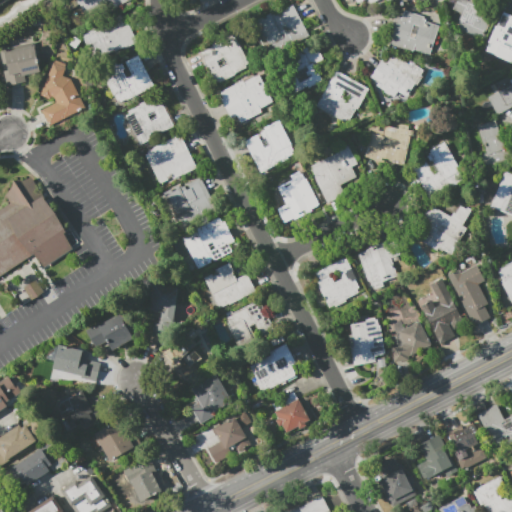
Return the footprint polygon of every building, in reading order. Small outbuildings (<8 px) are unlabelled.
[(78,3),(76,0),(127,0),(115,6),(113,4),(94,13),(95,15),(87,19),(79,3),(78,3)] [(351,0),(354,8),(372,0),(351,0)] [(452,9),(456,0),(466,0),(469,1),(469,0),(483,0),(486,1),(483,8),(494,13),(482,39),(457,27),(460,20),(458,20),(461,13),(452,9)] [(293,5),(309,36),(274,54),(269,45),(256,21),(271,13),(272,15),(293,5)] [(414,52),(389,44),(391,38),(389,37),(395,16),(402,18),(404,10),(424,17),(424,19),(427,20),(426,23),(439,27),(430,55),(414,50),(414,52)] [(504,12),(511,15),(511,59),(511,62),(485,50),(496,26),(497,26),(504,12)] [(92,29),(121,15),(125,24),(128,23),(138,42),(111,56),(109,52),(103,55),(100,50),(96,52),(92,44),(86,47),(80,37),(87,33),(87,32),(92,30),(92,29)] [(234,34),(249,64),(246,66),(247,68),(235,74),(235,75),(219,83),(219,82),(217,83),(207,65),(205,66),(198,54),(213,46),(212,45),(234,34)] [(27,82),(8,86),(0,50),(36,42),(42,72),(25,75),(27,82)] [(323,81),(309,88),(308,86),(296,93),(280,63),(289,59),(288,57),(314,44),(322,59),(313,63),(323,81)] [(415,65),(423,71),(420,75),(422,76),(416,85),(415,84),(406,97),(398,92),(394,97),(390,94),(389,96),(384,93),(385,91),(376,86),(378,83),(370,78),(382,60),(386,62),(392,54),(413,68),(415,65)] [(138,55),(154,86),(127,100),(127,99),(121,102),(120,100),(118,101),(115,94),(114,95),(101,71),(116,63),(117,65),(120,64),(121,65),(122,64),(125,69),(122,70),(127,78),(133,75),(126,62),(138,55)] [(50,126),(42,110),(57,103),(55,97),(52,96),(50,99),(41,95),(54,63),(56,59),(66,64),(65,67),(66,68),(63,76),(71,79),(85,107),(50,126)] [(336,70),(369,89),(357,110),(356,109),(350,120),(346,118),(344,122),(316,106),(336,70)] [(262,112),(241,123),(237,116),(231,119),(221,99),(223,98),(220,92),(243,81),(244,83),(259,75),(273,102),(260,109),(262,112)] [(511,106),(497,115),(488,97),(511,84),(510,80),(511,78),(511,106)] [(140,144),(126,116),(129,114),(128,111),(140,105),(139,104),(157,94),(174,127),(140,144)] [(245,141),(257,135),(264,148),(270,145),(266,137),(264,138),(261,133),(265,130),(264,128),(279,120),(291,144),(290,145),(293,151),(291,152),(292,154),(287,157),(288,159),(261,173),(245,141)] [(477,126),(495,120),(505,147),(507,146),(511,158),(486,167),(481,153),(486,152),(477,126)] [(394,165),(375,161),(375,159),(366,157),(368,141),(370,141),(372,126),(384,128),(385,125),(399,127),(399,125),(409,126),(408,130),(413,131),(412,136),(409,136),(405,165),(394,163),(394,165)] [(160,184),(145,155),(148,154),(148,152),(154,149),(153,148),(175,137),(175,139),(180,136),(197,169),(175,180),(174,178),(172,179),(171,178),(160,184)] [(430,150),(445,142),(460,171),(459,172),(463,179),(456,183),(457,184),(430,199),(414,169),(429,160),(427,156),(430,155),(429,153),(431,152),(430,150)] [(348,146),(357,164),(351,167),(357,177),(340,185),(344,194),(327,202),(314,176),(315,176),(312,170),(313,169),(312,166),(340,152),(339,150),(348,146)] [(290,176),(300,171),(301,174),(303,174),(305,179),(306,178),(320,206),(312,210),(313,211),(285,224),(278,209),(285,205),(282,198),(283,198),(280,193),(279,193),(276,187),(292,180),(290,176)] [(511,215),(495,209),(491,207),(505,171),(511,173),(511,215)] [(43,268),(34,254),(0,275),(0,210),(11,203),(6,196),(13,187),(14,180),(21,181),(33,178),(57,216),(67,231),(65,232),(75,248),(43,268)] [(201,178),(216,209),(182,225),(181,222),(179,223),(176,217),(175,218),(163,193),(171,190),(171,191),(174,190),(174,188),(178,186),(179,188),(182,187),(185,186),(186,189),(190,188),(188,184),(201,178)] [(471,209),(472,210),(462,226),(467,228),(452,255),(444,250),(443,252),(438,249),(437,251),(415,239),(420,231),(416,229),(428,209),(429,210),(432,206),(439,210),(451,217),(453,212),(456,214),(458,210),(460,206),(466,209),(467,207),(471,209)] [(225,221),(235,241),(228,244),(232,251),(198,269),(182,239),(197,231),(196,229),(219,217),(222,223),(225,221)] [(384,286),(375,290),(373,286),(372,287),(369,281),(368,282),(358,254),(367,250),(367,249),(385,242),(386,244),(395,240),(401,255),(391,258),(397,276),(382,282),(384,286)] [(363,290),(329,307),(312,274),(344,258),(345,260),(347,259),(363,290)] [(498,269),(511,261),(511,303),(500,281),(503,279),(498,269)] [(215,270),(230,262),(234,271),(232,272),(236,279),(247,274),(256,292),(229,306),(229,304),(219,309),(204,278),(216,272),(215,270)] [(476,265),(485,280),(478,284),(488,304),(485,306),(491,317),(474,326),(448,276),(459,270),(461,273),(476,265)] [(431,285),(442,279),(461,317),(462,317),(465,323),(454,329),(451,324),(449,325),(455,337),(441,344),(421,306),(431,301),(435,307),(441,304),(431,285)] [(36,280),(44,292),(32,300),(24,288),(36,280)] [(152,334),(154,319),(148,318),(153,285),(178,289),(175,306),(182,307),(180,320),(174,319),(171,335),(169,335),(168,337),(152,334)] [(255,323),(249,326),(256,338),(253,340),(255,343),(240,351),(227,327),(229,327),(226,321),(228,319),(225,314),(231,311),(232,313),(259,299),(275,330),(262,337),(255,323)] [(133,338),(112,350),(107,341),(96,348),(85,330),(99,322),(101,325),(125,311),(132,322),(126,325),(133,338)] [(376,362),(354,365),(351,348),(350,348),(348,335),(352,335),(350,324),(366,322),(365,319),(375,317),(375,320),(380,320),(385,355),(375,357),(376,362)] [(421,322),(431,346),(411,354),(412,355),(408,356),(408,358),(397,363),(391,349),(398,346),(405,343),(399,331),(421,322)] [(203,358),(190,366),(183,359),(179,363),(178,362),(174,365),(163,354),(175,341),(177,343),(194,327),(204,337),(193,349),(203,358)] [(273,346),(271,342),(282,336),(284,340),(273,346)] [(270,352),(286,344),(296,363),(291,366),(296,375),(270,388),(269,387),(265,389),(264,388),(261,390),(256,381),(258,380),(251,366),(272,355),(270,352)] [(102,363),(97,382),(81,378),(81,375),(53,368),(59,345),(83,351),(79,364),(88,366),(89,360),(102,363)] [(377,360),(385,359),(386,366),(378,367),(377,360)] [(216,374),(232,402),(214,413),(216,416),(201,424),(190,407),(197,403),(194,398),(196,397),(191,388),(216,374)] [(0,380),(8,376),(13,384),(15,382),(21,392),(5,403),(7,406),(0,410),(0,380)] [(98,399),(106,415),(91,422),(90,420),(71,429),(58,402),(82,390),(86,399),(90,397),(92,402),(98,399)] [(271,404),(294,391),(309,420),(304,423),(306,426),(300,429),(298,427),(287,433),(282,425),(279,426),(276,420),(279,419),(271,404)] [(477,414),(496,405),(504,420),(511,415),(511,443),(496,451),(477,414)] [(225,420),(244,409),(251,422),(242,427),(247,436),(246,436),(250,444),(238,451),(234,443),(228,447),(232,454),(214,464),(206,449),(220,442),(216,435),(212,430),(226,422),(225,420)] [(20,452),(8,433),(19,425),(21,428),(39,416),(45,427),(43,428),(48,436),(33,446),(32,444),(20,452)] [(143,446),(129,454),(127,451),(110,461),(95,434),(118,420),(126,434),(134,430),(143,446)] [(457,429),(458,431),(473,424),(482,442),(474,446),(476,449),(473,450),(474,452),(481,448),(487,460),(462,473),(456,461),(458,460),(453,451),(455,451),(449,440),(447,441),(445,436),(457,429)] [(20,452),(11,458),(12,459),(0,466),(0,437),(8,433),(20,452)] [(458,472),(447,477),(444,471),(439,474),(438,473),(425,480),(417,465),(426,461),(418,446),(439,435),(444,444),(446,443),(453,456),(450,457),(458,472)] [(39,478),(26,460),(41,449),(40,448),(50,441),(55,448),(59,446),(65,455),(48,467),(50,470),(39,478)] [(131,463),(148,454),(164,486),(160,488),(162,491),(135,505),(125,484),(130,482),(123,468),(132,464),(131,463)] [(377,466),(395,457),(401,469),(402,468),(406,477),(407,477),(410,477),(411,478),(412,480),(413,481),(413,483),(412,485),(412,486),(417,496),(392,509),(384,494),(386,493),(379,480),(382,478),(377,466)] [(39,478),(28,486),(25,481),(11,491),(0,475),(0,473),(10,467),(11,469),(26,460),(39,478)] [(75,511),(61,490),(77,480),(79,484),(92,475),(102,491),(103,490),(114,506),(104,511),(75,511)] [(501,476),(505,485),(495,490),(498,496),(500,495),(502,499),(511,494),(511,511),(487,511),(483,504),(480,506),(473,491),(501,476)] [(62,511),(29,511),(53,495),(64,511),(62,511)] [(322,496),(330,511),(284,511),(298,505),(299,508),(322,496)] [(439,511),(438,509),(463,496),(468,505),(462,508),(463,511),(439,511)] [(423,511),(421,506),(430,501),(433,509),(426,511),(423,511)]
